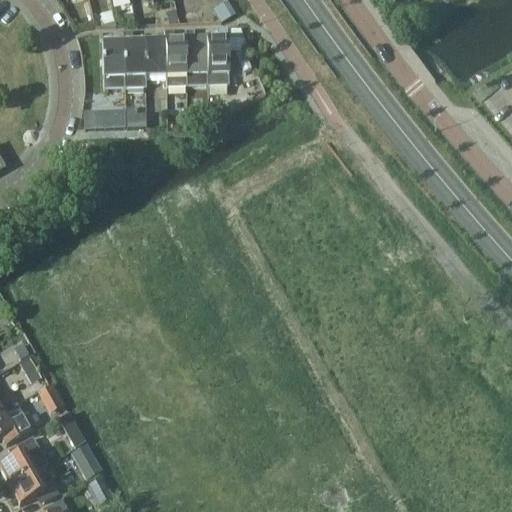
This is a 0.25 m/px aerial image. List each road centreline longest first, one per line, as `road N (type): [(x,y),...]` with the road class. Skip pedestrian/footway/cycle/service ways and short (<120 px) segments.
road 1 (unclassified): [(511,200),(347,0)]
road 2 (residential): [(26,0),(58,50),(64,110),(52,150),(0,203)]
